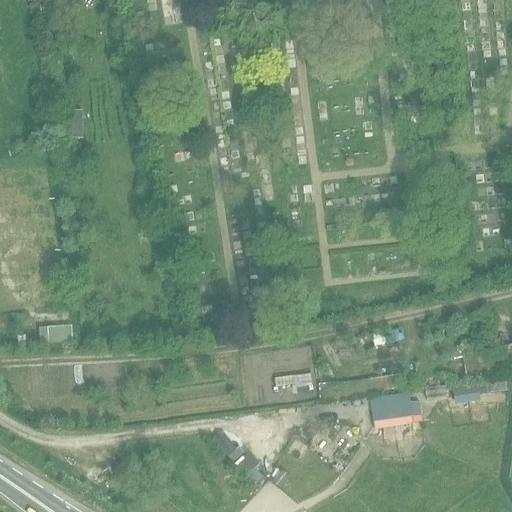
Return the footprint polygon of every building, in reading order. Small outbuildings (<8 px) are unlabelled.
[(48,4),(39,6),(40,15),(49,14),(48,4)] [(319,14),(321,33),(349,29),(347,11),(319,14)] [(80,112),(62,113),(62,139),(81,138),(80,112)] [(437,311),(419,311),(418,321),(437,322),(437,311)] [(71,329),(40,331),(42,347),(72,345),(71,329)] [(511,342),(462,355),(468,377),(511,365),(511,342)] [(291,378),(310,375),(309,363),(290,365),(291,378)] [(485,381),(451,387),(453,399),(478,395),(488,393),(486,385),(485,381)] [(505,384),(486,385),(488,393),(505,392),(505,384)] [(446,386),(424,389),(426,400),(447,397),(446,386)] [(407,394),(395,396),(399,427),(411,425),(410,421),(408,405),(407,394)] [(418,403),(408,405),(410,421),(420,420),(418,403)] [(220,437),(211,446),(234,469),(243,460),(220,437)] [(326,441),(311,446),(315,457),(329,452),(326,441)] [(243,460),(234,469),(245,481),(259,467),(247,456),(243,460)] [(282,472),(274,482),(282,488),(290,479),(282,472)]
